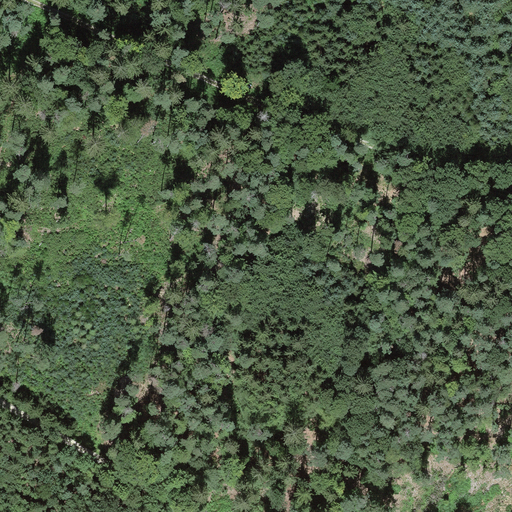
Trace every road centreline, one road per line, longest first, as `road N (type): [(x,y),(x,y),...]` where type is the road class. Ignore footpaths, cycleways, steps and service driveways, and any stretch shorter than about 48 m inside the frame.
road 1 (track): [(511,202),(407,167),(21,0)]
road 2 (track): [(0,401),(186,511)]
